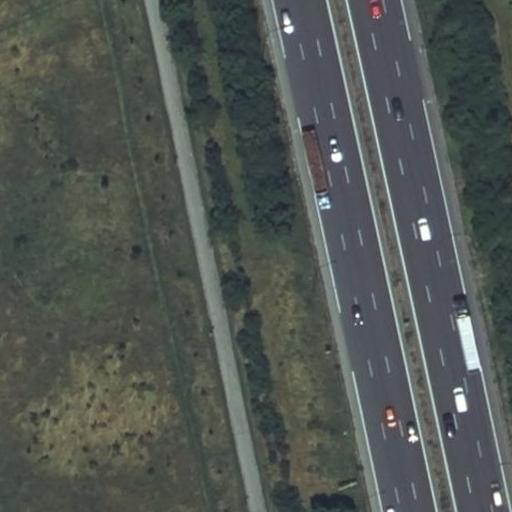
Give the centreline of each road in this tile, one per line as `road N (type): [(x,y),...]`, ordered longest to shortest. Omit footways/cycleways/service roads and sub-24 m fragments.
road 1 (motorway): [(299,0),(410,511)]
road 2 (motorway): [(482,511),(373,0)]
